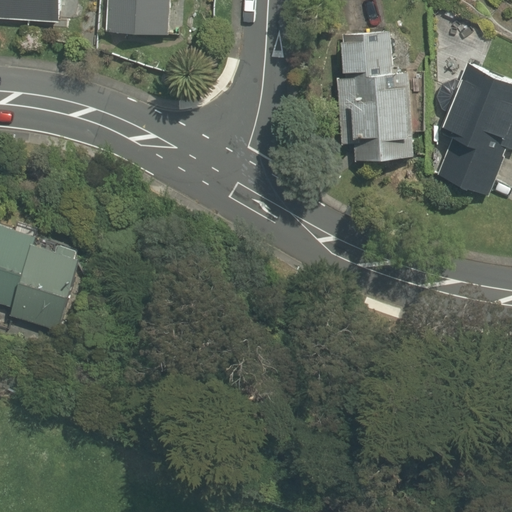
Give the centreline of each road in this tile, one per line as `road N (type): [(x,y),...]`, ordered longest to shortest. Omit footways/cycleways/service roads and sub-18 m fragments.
road 1 (tertiary): [(511,293),(359,253),(239,191)]
road 2 (tertiary): [(239,191),(152,141),(59,107),(0,98)]
road 3 (residential): [(269,0),(259,142),(239,191)]
